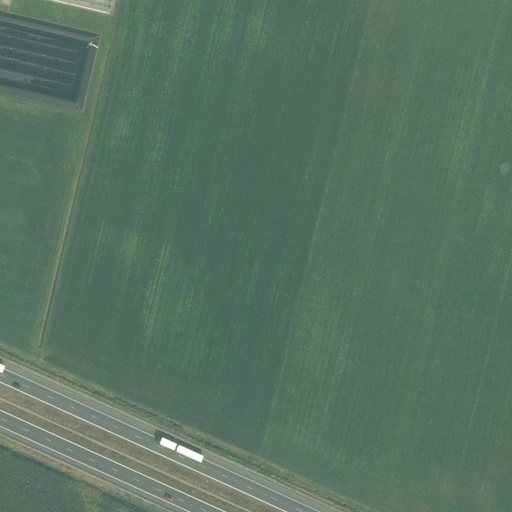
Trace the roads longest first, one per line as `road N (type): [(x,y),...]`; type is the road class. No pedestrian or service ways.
road 1 (motorway): [(316,511),(0,369)]
road 2 (motorway): [(0,414),(217,511)]
